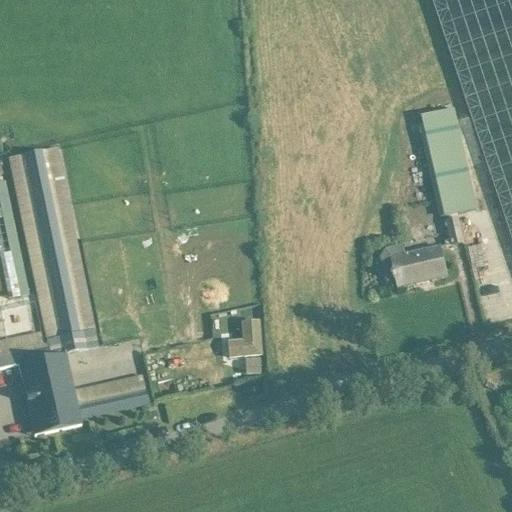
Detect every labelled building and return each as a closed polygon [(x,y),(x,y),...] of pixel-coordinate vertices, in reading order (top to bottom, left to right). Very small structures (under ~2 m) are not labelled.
[(422,119),(445,220),(478,211),(455,111),(422,119)] [(56,148),(9,158),(51,358),(66,355),(98,348),(56,148)] [(458,221),(446,223),(452,249),(464,246),(458,221)] [(386,282),(394,280),(395,282),(397,282),(399,290),(447,279),(440,249),(406,256),(404,246),(379,251),(386,282)] [(229,358),(260,356),(257,324),(242,325),(243,343),(228,344),(229,358)] [(108,331),(99,333),(101,344),(111,342),(108,331)] [(81,426),(66,357),(66,355),(51,358),(19,364),(34,436),(81,426)] [(248,362),(248,375),(257,374),(256,362),(248,362)]
